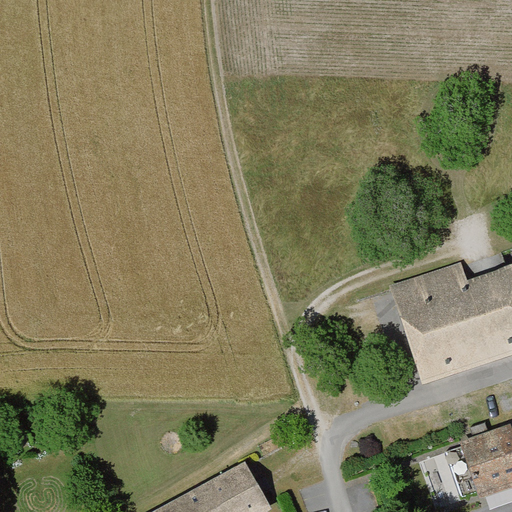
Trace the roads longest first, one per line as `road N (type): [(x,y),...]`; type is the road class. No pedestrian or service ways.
road 1 (unknown): [(338,511),(313,444),(511,369)]
road 2 (unknown): [(290,367),(299,335),(330,299),(352,288),(449,254),(511,264)]
